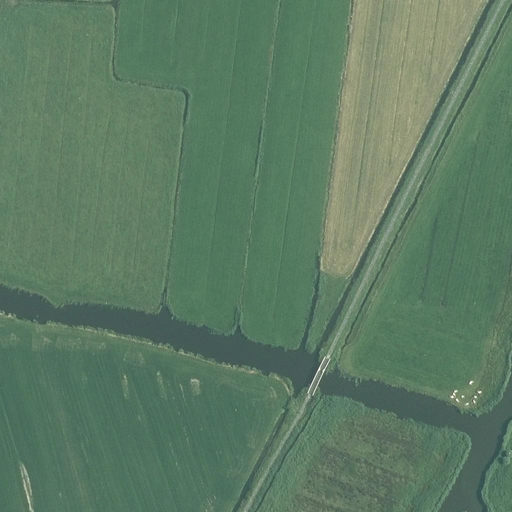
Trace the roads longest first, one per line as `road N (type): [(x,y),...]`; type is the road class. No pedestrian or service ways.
road 1 (track): [(0,325),(248,383),(301,410)]
road 2 (track): [(275,511),(329,418),(348,415)]
